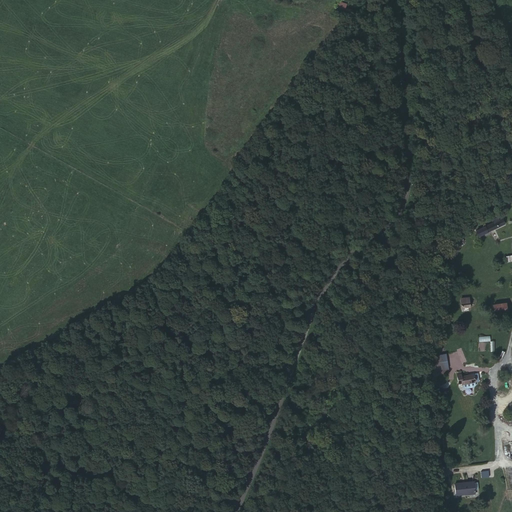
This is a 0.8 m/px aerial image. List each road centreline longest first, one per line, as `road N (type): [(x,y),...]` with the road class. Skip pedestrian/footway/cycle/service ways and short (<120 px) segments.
road 1 (tertiary): [(242,511),(332,273),(384,222),(394,196),(394,0)]
road 2 (unclassified): [(458,0),(511,169)]
